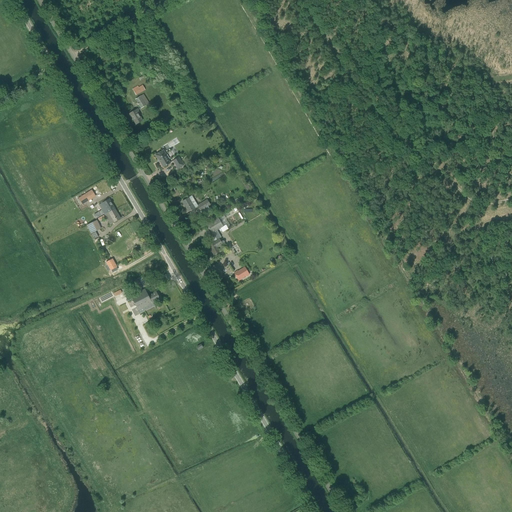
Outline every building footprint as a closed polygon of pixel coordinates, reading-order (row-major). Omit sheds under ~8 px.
[(132,89),(136,96),(145,90),(143,85),(138,88),(138,86),(132,89)] [(135,99),(141,109),(149,104),(143,94),(135,99)] [(132,118),(136,125),(141,122),(143,121),(139,114),(140,113),(137,109),(135,110),(136,111),(131,114),(130,113),(128,114),(131,119),(132,118)] [(158,159),(163,167),(170,163),(165,155),(166,155),(163,151),(155,155),(158,159)] [(176,167),(177,169),(183,166),(178,158),(173,161),(177,167),(176,167)] [(79,199),(82,204),(95,196),(91,191),(79,199)] [(187,199),(182,202),(188,212),(198,206),(192,196),(188,198),(187,199)] [(104,214),(105,215),(115,209),(109,199),(99,205),(104,214)] [(198,206),(200,211),(207,206),(204,202),(198,206)] [(98,219),(103,216),(103,215),(102,216),(98,209),(93,212),(92,209),(87,212),(92,219),(84,224),(85,226),(98,218),(98,219)] [(105,215),(106,216),(110,225),(120,219),(115,209),(105,215)] [(209,223),(207,225),(212,233),(217,231),(221,228),(223,227),(226,225),(227,228),(230,226),(223,215),(217,219),(209,223)] [(87,225),(94,239),(98,237),(96,231),(101,229),(97,220),(87,225)] [(212,243),(208,245),(214,255),(220,252),(217,248),(224,244),(224,243),(224,242),(224,241),(223,241),(222,241),(221,242),(219,239),(220,238),(221,238),(217,231),(212,233),(215,238),(211,240),(212,243)] [(234,246),(231,247),(236,255),(242,252),(237,244),(234,246)] [(107,260),(111,269),(117,266),(113,258),(107,260)] [(234,273),(239,281),(249,275),(245,268),(239,272),(238,271),(234,273)] [(145,289),(130,297),(139,314),(154,306),(152,303),(160,299),(156,292),(148,295),(145,289)]
